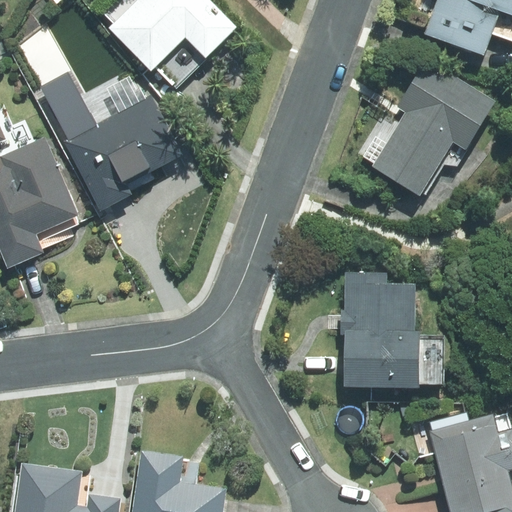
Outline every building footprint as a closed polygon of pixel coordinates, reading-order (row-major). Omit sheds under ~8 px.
[(114,23),(110,27),(151,68),(155,65),(177,86),(236,27),(209,0),(108,0),(100,9),(114,23)] [(511,0),(436,0),(424,34),(484,55),(492,33),(511,40),(511,0)] [(404,112),(371,167),(419,195),(421,192),(425,194),(443,165),(456,166),(496,100),(426,58),(396,107),(404,112)] [(67,140),(63,142),(100,211),(132,194),(130,189),(152,178),(148,171),(180,154),(150,98),(145,101),(129,71),(87,93),(73,67),(38,86),(67,140)] [(0,249),(7,267),(43,252),(41,248),(73,235),(70,228),(80,223),(43,138),(0,156),(0,141),(5,140),(0,127),(0,249)] [(386,273),(343,273),(343,387),(419,388),(419,385),(443,385),(444,339),(420,338),(420,331),(415,331),(415,284),(386,284),(386,273)] [(493,413),(430,430),(451,511),(511,511),(511,480),(511,481),(508,470),(511,468),(511,428),(511,429),(507,413),(494,416),(493,413)] [(184,456),(141,450),(131,511),(223,511),(227,488),(181,482),(184,456)] [(120,511),(122,498),(88,493),(91,475),(82,474),(83,470),(21,462),(13,511),(120,511)]
